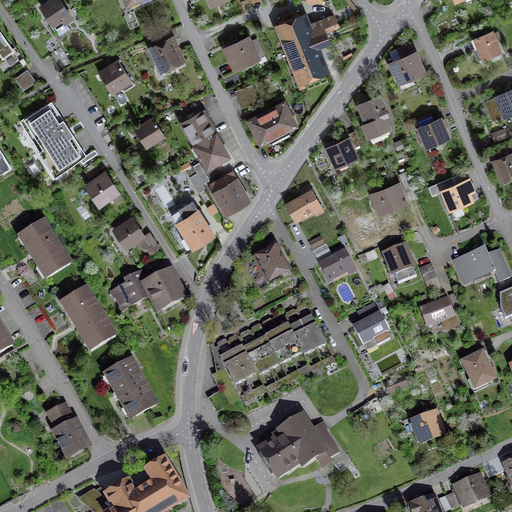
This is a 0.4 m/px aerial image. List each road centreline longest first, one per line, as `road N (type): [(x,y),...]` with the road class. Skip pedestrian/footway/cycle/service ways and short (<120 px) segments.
road 1 (residential): [(266,200),(363,395),(328,423),(302,408),(285,413),(251,444),(223,433),(190,395)]
road 2 (residential): [(0,10),(39,65),(67,87),(203,307)]
road 3 (residential): [(410,0),(501,223)]
road 4 (residential): [(177,0),(272,192)]
road 5 (residential): [(0,288),(105,460)]
road 6 (tertiary): [(385,34),(272,192)]
road 7 (residential): [(511,445),(353,511)]
road 8 (tertiary): [(266,200),(203,307)]
